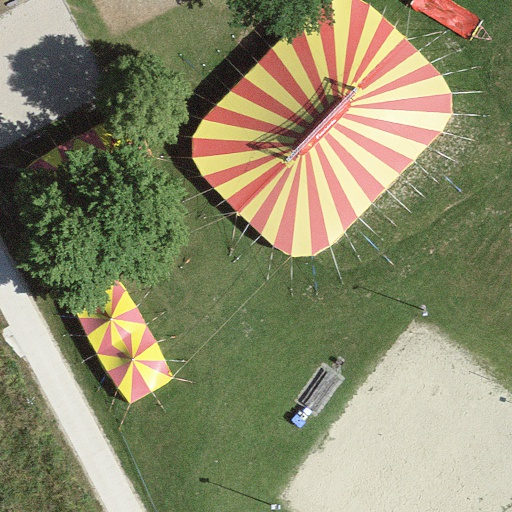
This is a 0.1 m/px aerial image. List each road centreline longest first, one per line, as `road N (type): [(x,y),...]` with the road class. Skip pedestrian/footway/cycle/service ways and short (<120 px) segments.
road 1 (track): [(88,443),(298,0)]
road 2 (track): [(0,280),(124,511)]
